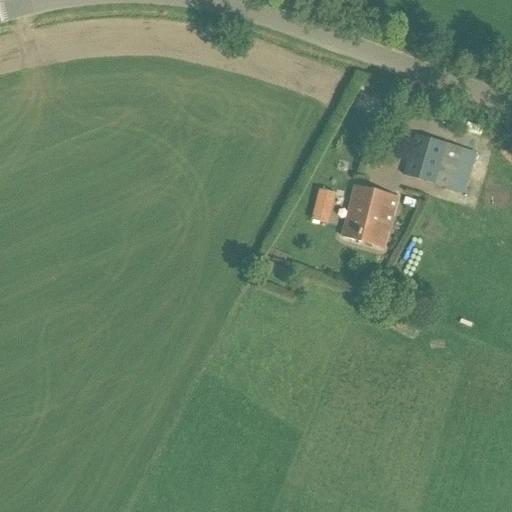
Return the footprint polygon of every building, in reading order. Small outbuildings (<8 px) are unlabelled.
[(448,190),(460,149),(414,136),(402,177),(448,190)] [(472,137),(469,147),(488,152),(491,142),(472,137)] [(382,249),(396,199),(355,188),(341,238),(382,249)] [(336,224),(342,192),(325,189),(319,221),(336,224)] [(511,361),(510,360),(503,369),(511,375),(511,361)]
